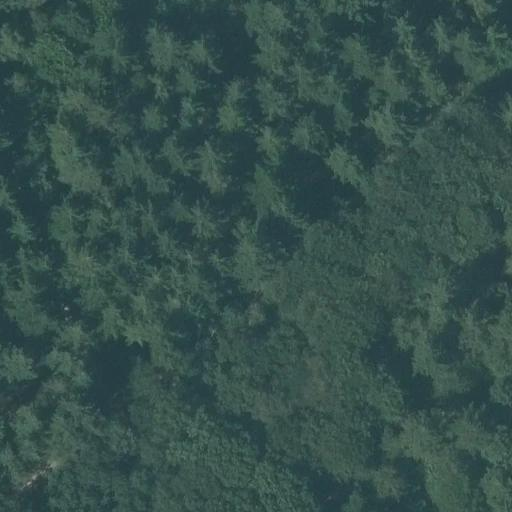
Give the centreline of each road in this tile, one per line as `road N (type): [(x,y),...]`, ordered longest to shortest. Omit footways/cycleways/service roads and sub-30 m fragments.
road 1 (track): [(103,399),(278,279),(511,81)]
road 2 (track): [(103,399),(154,196),(212,32),(252,0)]
road 3 (track): [(169,154),(159,69),(138,0)]
road 4 (track): [(2,511),(103,399)]
